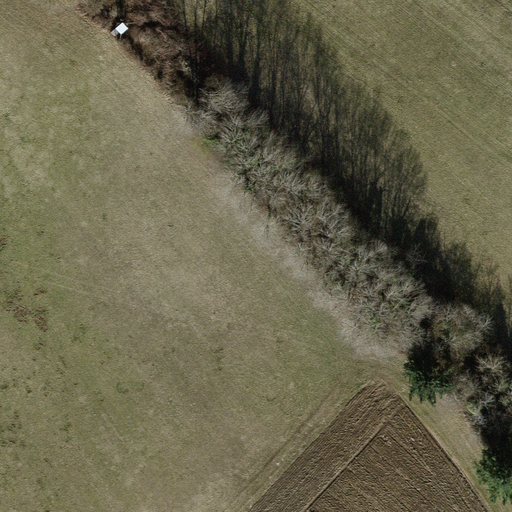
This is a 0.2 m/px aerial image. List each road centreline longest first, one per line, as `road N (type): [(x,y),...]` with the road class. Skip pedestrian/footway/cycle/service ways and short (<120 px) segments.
road 1 (track): [(168,0),(511,378)]
road 2 (track): [(239,511),(444,296)]
